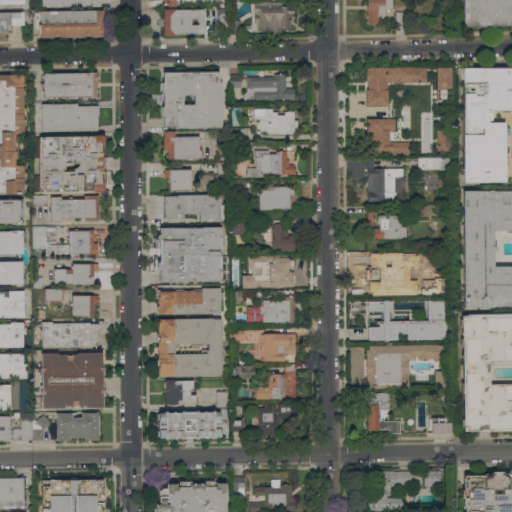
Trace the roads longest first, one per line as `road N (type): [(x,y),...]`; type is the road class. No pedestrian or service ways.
road 1 (residential): [(511,449),(0,458)]
road 2 (residential): [(511,49),(0,58)]
road 3 (residential): [(325,511),(323,0)]
road 4 (residential): [(129,511),(131,0)]
